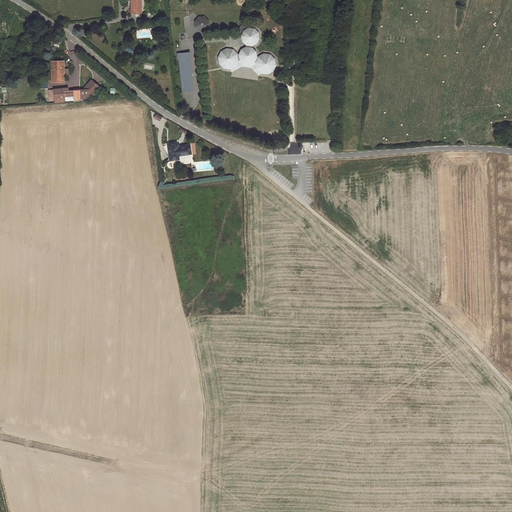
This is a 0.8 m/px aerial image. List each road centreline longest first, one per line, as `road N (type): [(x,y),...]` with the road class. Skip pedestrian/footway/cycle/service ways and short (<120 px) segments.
road 1 (unclassified): [(14,0),(162,112),(248,157),(511,151)]
road 2 (track): [(257,158),(459,332),(511,389)]
road 3 (track): [(0,436),(129,463)]
